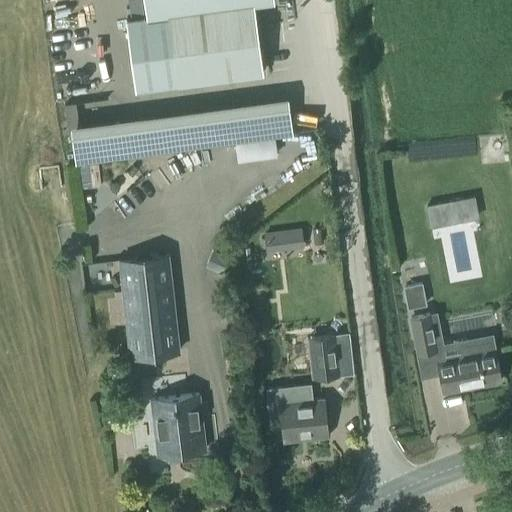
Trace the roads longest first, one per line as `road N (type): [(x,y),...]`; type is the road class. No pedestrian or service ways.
road 1 (unknown): [(392,496),(313,0)]
road 2 (unknown): [(236,511),(186,196)]
road 3 (tertiary): [(511,453),(417,483),(365,511)]
